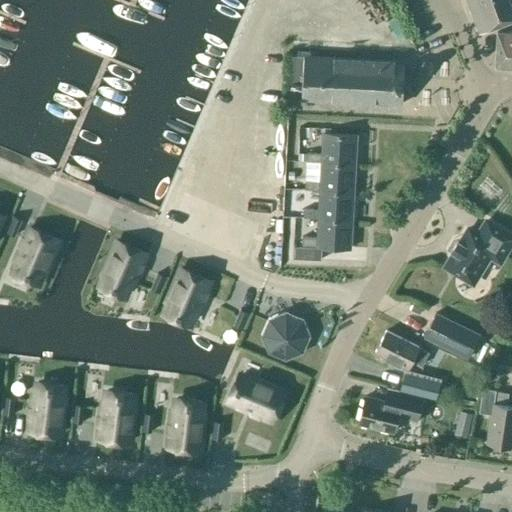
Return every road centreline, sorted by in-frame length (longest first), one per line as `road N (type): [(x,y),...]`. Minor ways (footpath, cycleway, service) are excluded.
road 1 (residential): [(311,438),(368,299),(485,107),(511,88)]
road 2 (residential): [(297,476),(241,482),(0,457)]
road 3 (unknown): [(227,265),(251,59),(274,0)]
road 4 (residential): [(511,484),(311,438)]
